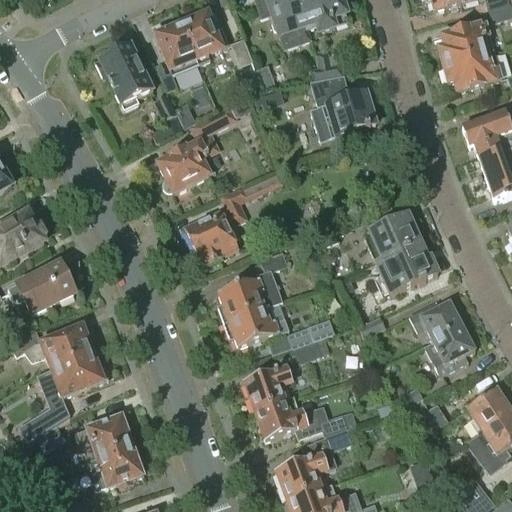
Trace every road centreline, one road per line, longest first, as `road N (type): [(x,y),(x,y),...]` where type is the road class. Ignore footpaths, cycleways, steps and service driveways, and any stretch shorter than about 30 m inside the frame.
road 1 (residential): [(216,511),(115,239),(16,65)]
road 2 (residential): [(511,345),(447,211),(384,0)]
road 3 (residential): [(16,65),(138,0)]
